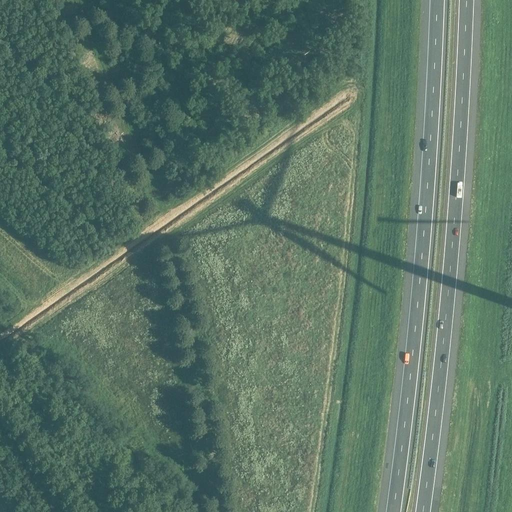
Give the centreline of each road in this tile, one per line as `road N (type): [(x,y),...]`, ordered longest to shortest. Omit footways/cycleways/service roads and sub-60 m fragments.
road 1 (motorway): [(436,0),(417,306),(391,511)]
road 2 (motorway): [(426,511),(452,310),(470,0)]
